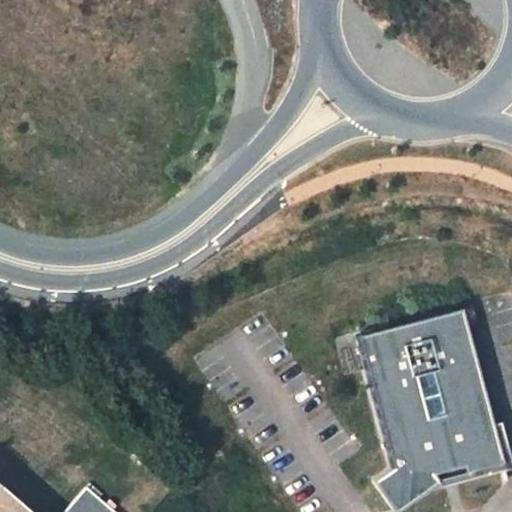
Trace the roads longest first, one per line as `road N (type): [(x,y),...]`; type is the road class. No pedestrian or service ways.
road 1 (primary): [(0,270),(70,282),(158,266),(288,163),(390,119)]
road 2 (primary): [(321,51),(272,138),(171,228),(116,252),(73,258),(0,242)]
